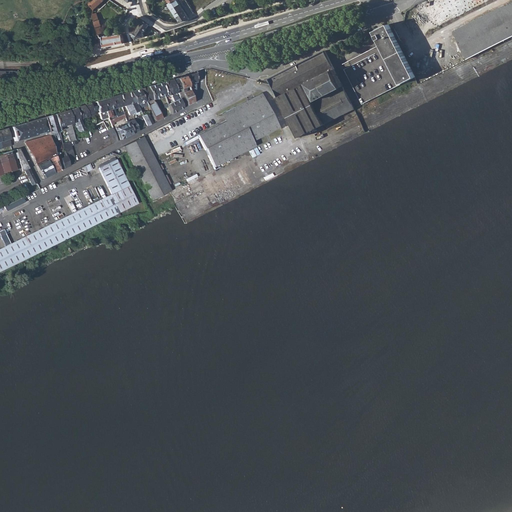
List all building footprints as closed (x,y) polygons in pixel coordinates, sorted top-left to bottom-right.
[(89,12),(92,15),(93,9),(103,0),(102,0),(91,0),(88,3),(93,9),(89,12)] [(177,0),(176,0),(169,4),(181,22),(190,19),(177,0)] [(511,5),(455,34),(467,59),(511,36),(511,5)] [(95,14),(92,15),(98,33),(101,32),(101,30),(103,29),(100,20),(97,20),(95,14)] [(136,32),(132,32),(133,35),(136,38),(144,37),(143,32),(145,31),(149,25),(143,21),(139,27),(136,32)] [(342,63),(362,103),(401,84),(415,76),(388,24),(374,31),(381,44),(342,63)] [(121,34),(102,38),(104,47),(123,43),(121,34)] [(270,79),(299,137),(355,108),(325,50),(270,79)] [(0,82),(19,81),(19,79),(18,71),(0,70),(0,82)] [(183,77),(193,102),(195,98),(195,73),(183,77)] [(186,105),(193,102),(183,77),(176,79),(186,105)] [(181,108),(186,105),(176,79),(171,80),(175,90),(176,90),(179,98),(178,99),(181,108)] [(173,102),(178,99),(175,90),(171,80),(165,82),(169,95),(171,94),(171,95),(171,96),(171,98),(173,102)] [(169,95),(165,82),(160,83),(164,96),(169,95)] [(164,96),(160,83),(147,87),(153,100),(164,96)] [(153,100),(147,87),(142,88),(148,101),(153,100)] [(148,101),(142,88),(138,90),(143,100),(144,99),(146,102),(148,101)] [(143,100),(138,90),(130,92),(136,105),(146,102),(144,99),(143,100)] [(136,105),(130,92),(118,96),(122,107),(125,106),(129,115),(139,110),(136,105)] [(231,120),(198,137),(214,169),(255,147),(252,143),(279,129),(261,95),(227,112),(231,120)] [(122,107),(118,96),(110,98),(114,109),(119,108),(121,116),(124,115),(123,112),(122,107)] [(115,115),(114,109),(110,98),(103,100),(108,118),(112,117),(110,110),(111,110),(114,119),(116,118),(115,115)] [(176,111),(181,108),(178,99),(173,102),(175,110),(176,111)] [(101,120),(108,118),(103,100),(96,102),(101,120)] [(147,106),(155,121),(162,118),(154,102),(150,104),(149,104),(149,105),(147,106)] [(93,115),(89,104),(82,106),(89,118),(90,118),(90,117),(93,115)] [(89,118),(82,106),(75,108),(78,120),(81,126),(90,121),(89,118)] [(78,120),(75,108),(67,111),(71,124),(74,123),(78,132),(83,130),(81,126),(78,120)] [(60,139),(62,144),(67,143),(63,131),(61,132),(61,129),(60,127),(65,126),(66,131),(68,131),(68,133),(73,132),(72,129),(72,127),(71,124),(67,111),(53,115),(60,139)] [(146,126),(152,123),(147,113),(142,116),(146,126)] [(57,140),(60,139),(53,115),(43,118),(48,135),(49,139),(53,138),(52,134),(55,133),(57,140)] [(118,117),(116,118),(114,119),(109,121),(111,126),(114,125),(113,123),(125,118),(124,115),(121,116),(118,117)] [(132,133),(145,126),(140,116),(136,118),(132,120),(126,123),(132,133)] [(43,118),(10,127),(14,141),(45,133),(46,136),(48,135),(43,118)] [(120,139),(132,133),(126,123),(126,122),(125,122),(125,124),(115,128),(120,139)] [(112,127),(107,129),(113,143),(118,140),(112,127)] [(6,128),(0,130),(0,142),(0,143),(2,143),(1,142),(3,141),(4,143),(1,144),(2,148),(10,146),(6,128)] [(46,136),(24,142),(42,179),(59,170),(53,152),(49,139),(48,135),(46,136)] [(142,136),(123,146),(152,203),(170,194),(171,193),(142,136)] [(63,148),(68,166),(76,162),(69,142),(67,143),(62,144),(63,148)] [(59,170),(68,166),(63,148),(60,149),(63,157),(58,159),(56,151),(53,152),(59,170)] [(0,174),(16,170),(11,151),(0,154),(0,174)] [(0,270),(137,204),(115,160),(98,168),(111,195),(10,244),(5,235),(0,237),(5,247),(0,249),(0,270)] [(83,167),(86,172),(92,168),(89,163),(83,167)] [(6,210),(25,201),(22,197),(4,206),(6,210)]
